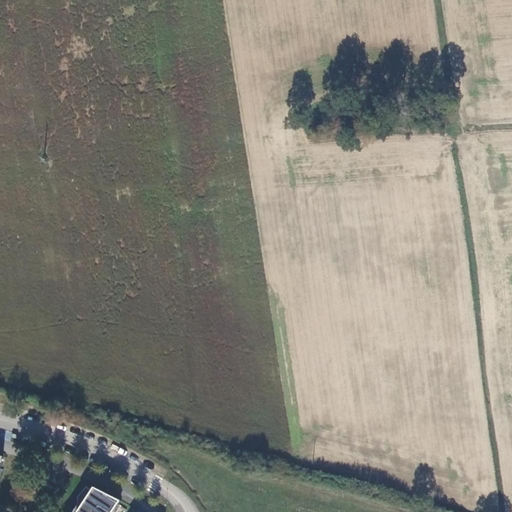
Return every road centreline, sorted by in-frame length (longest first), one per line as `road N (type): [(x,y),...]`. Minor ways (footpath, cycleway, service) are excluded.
road 1 (tertiary): [(0,420),(107,456),(172,495),(185,511)]
road 2 (track): [(444,0),(466,132),(511,130)]
